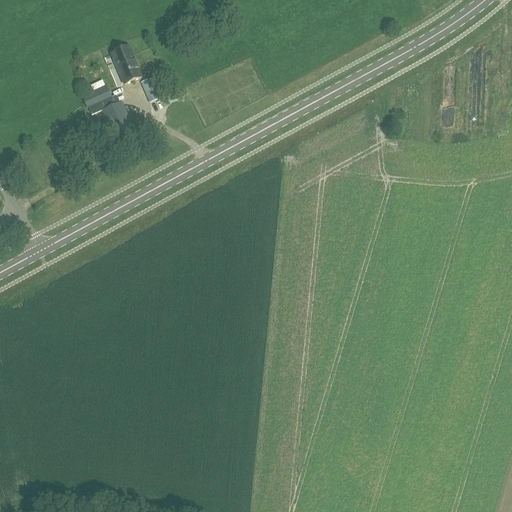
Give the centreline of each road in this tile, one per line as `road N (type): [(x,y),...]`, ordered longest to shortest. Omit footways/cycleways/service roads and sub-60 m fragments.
road 1 (secondary): [(40,252),(418,48),(489,0)]
road 2 (unknown): [(17,210),(143,135),(162,133),(179,145)]
